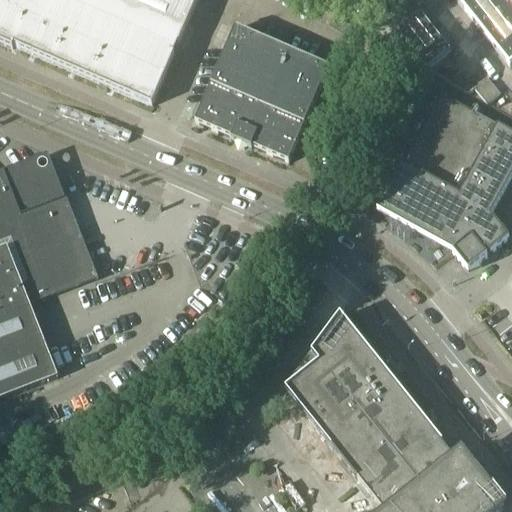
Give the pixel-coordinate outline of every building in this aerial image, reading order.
[(0,0),(0,45),(13,51),(14,49),(152,108),(174,57),(174,56),(178,47),(179,47),(199,0),(0,0)] [(511,66),(511,0),(454,0),(510,69),(511,66)] [(398,33),(389,47),(428,71),(427,71),(428,71),(451,53),(450,52),(450,53),(420,15),(398,33)] [(245,149),(248,150),(252,151),(252,149),(289,165),(329,71),(235,31),(195,125),(231,140),(230,142),(237,145),(235,148),(244,151),(245,149)] [(487,81),(475,91),(488,107),(500,97),(487,81)] [(468,274),(493,254),(510,241),(492,219),(511,182),(511,136),(498,129),(497,129),(441,98),(402,167),(376,213),(452,255),(468,274)] [(0,402),(58,380),(29,306),(94,281),(74,231),(80,229),(80,228),(79,228),(76,221),(71,223),(54,180),(26,168),(0,177),(0,402)] [(297,323),(304,314),(297,309),(290,317),(297,323)] [(494,511),(453,460),(340,319),(312,357),(320,367),(286,393),(356,482),(352,511),(494,511)] [(0,448),(20,440),(13,426),(0,431),(0,448)]
